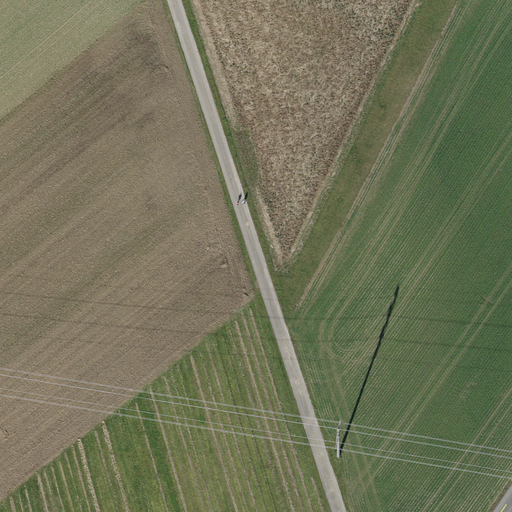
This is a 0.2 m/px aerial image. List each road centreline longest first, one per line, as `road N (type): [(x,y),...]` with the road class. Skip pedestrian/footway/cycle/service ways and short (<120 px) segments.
road 1 (track): [(173,0),(337,511)]
road 2 (track): [(282,348),(462,0)]
